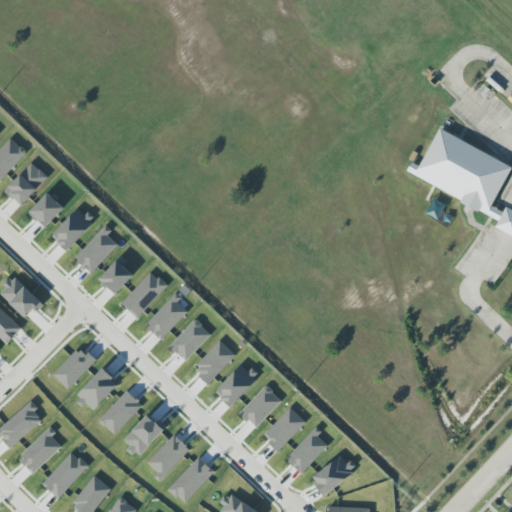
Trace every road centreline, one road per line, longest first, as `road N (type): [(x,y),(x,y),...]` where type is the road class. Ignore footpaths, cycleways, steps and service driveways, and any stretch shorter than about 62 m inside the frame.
road 1 (residential): [(289,511),(0,233)]
road 2 (residential): [(19,511),(0,490),(81,311)]
